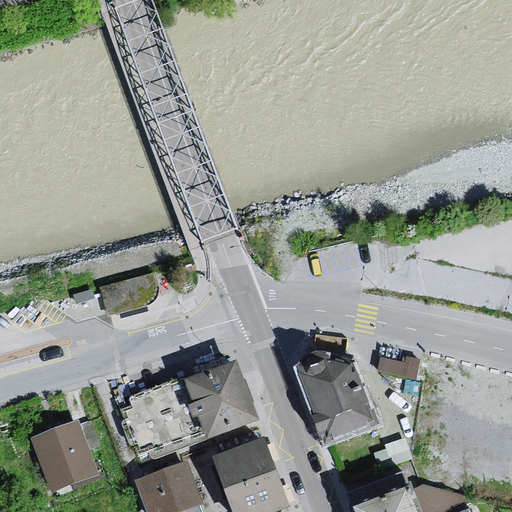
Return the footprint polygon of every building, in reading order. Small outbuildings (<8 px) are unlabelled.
[(152,282),(101,295),(109,323),(150,312),(157,306),(156,298),(152,282)] [(307,356),(300,367),(325,439),(376,421),(357,372),(350,374),(348,365),(329,362),(326,355),(316,353),(307,356)] [(235,361),(188,379),(208,434),(255,416),(235,361)] [(136,455),(142,453),(144,460),(177,448),(174,441),(179,439),(166,404),(161,406),(154,388),(122,400),(126,411),(120,413),(136,455)] [(79,417),(32,435),(52,490),(100,473),(79,417)] [(264,511),(288,504),(263,437),(215,455),(236,511),(264,511)] [(186,461),(137,479),(148,511),(181,511),(202,504),(186,461)] [(415,511),(407,488),(355,506),(356,511),(415,511)]
